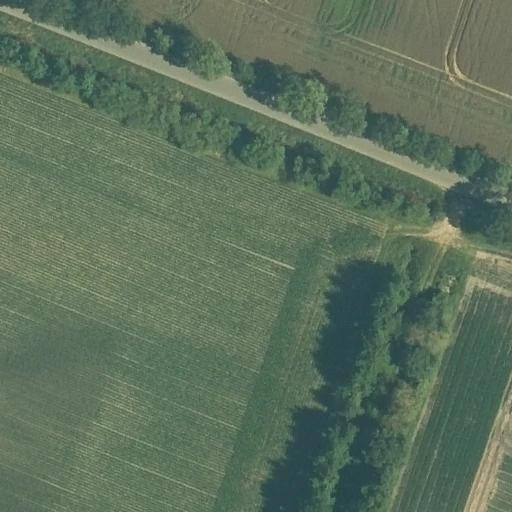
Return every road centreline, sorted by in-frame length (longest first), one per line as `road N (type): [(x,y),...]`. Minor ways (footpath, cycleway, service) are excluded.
road 1 (unclassified): [(0,7),(511,209)]
road 2 (track): [(475,195),(365,511)]
